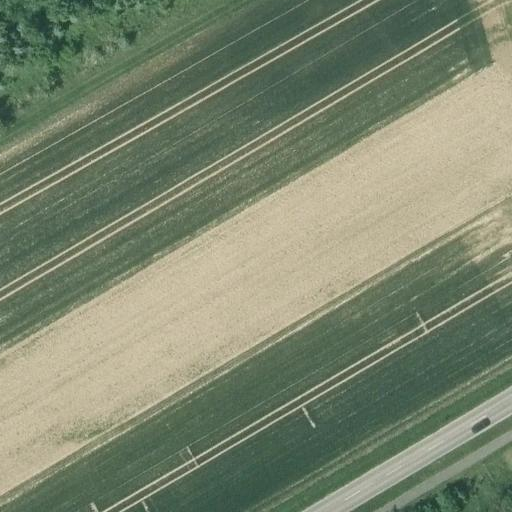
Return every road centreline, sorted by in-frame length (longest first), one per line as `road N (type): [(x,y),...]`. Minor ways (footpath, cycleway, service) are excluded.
road 1 (track): [(0,138),(229,0)]
road 2 (tertiary): [(329,511),(511,398)]
